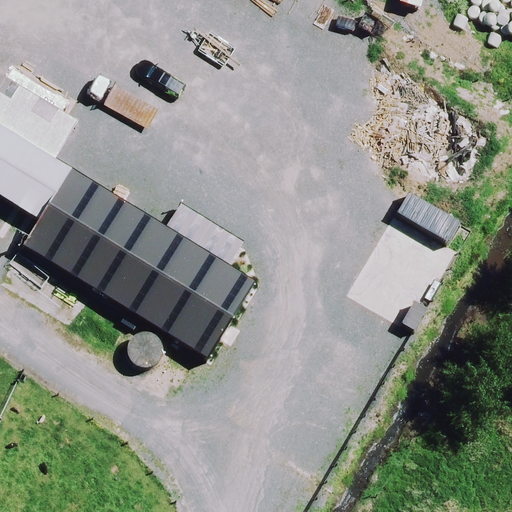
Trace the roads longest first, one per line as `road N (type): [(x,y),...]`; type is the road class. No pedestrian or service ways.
road 1 (unknown): [(247,506),(296,325),(295,271),(283,235),(251,193),(101,74),(0,38)]
road 2 (unknown): [(0,310),(192,436)]
